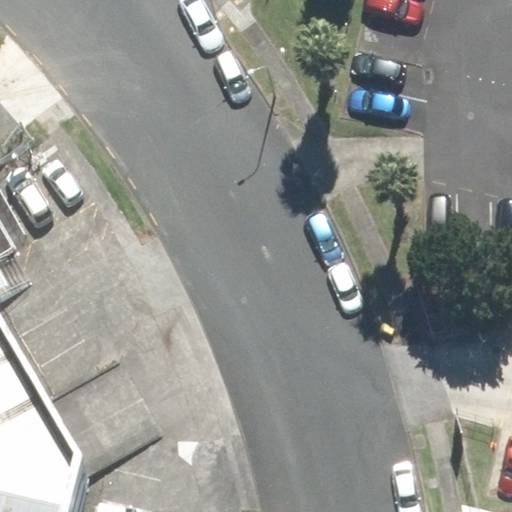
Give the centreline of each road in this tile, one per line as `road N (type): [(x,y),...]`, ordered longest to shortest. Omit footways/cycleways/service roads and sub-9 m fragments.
road 1 (unclassified): [(338,511),(334,462),(214,193),(77,0)]
road 2 (unknown): [(438,411),(461,0)]
road 3 (unknown): [(438,411),(299,384)]
